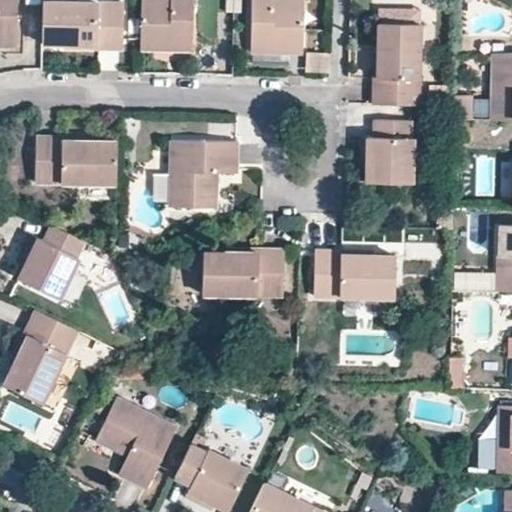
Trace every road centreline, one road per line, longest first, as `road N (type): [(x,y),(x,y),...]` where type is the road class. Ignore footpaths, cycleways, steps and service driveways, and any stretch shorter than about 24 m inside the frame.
road 1 (residential): [(0,95),(276,92)]
road 2 (residential): [(276,92),(275,185),(284,205),(303,208),(324,190),(325,92)]
